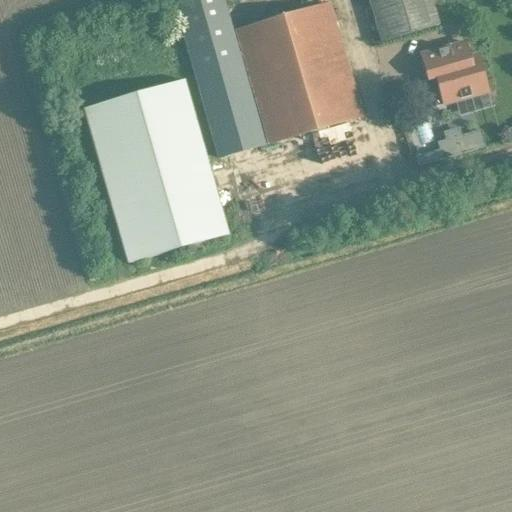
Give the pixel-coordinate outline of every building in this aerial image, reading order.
[(218,158),(264,145),(222,0),(181,0),(173,3),(218,158)] [(439,25),(432,0),(369,0),(381,42),(439,25)] [(269,144),(361,117),(329,4),(236,31),(269,144)] [(488,92),(477,56),(470,58),(464,38),(420,51),(428,79),(436,77),(438,87),(431,89),(436,107),(488,92)] [(228,236),(183,81),(86,109),(131,263),(228,236)] [(489,120),(493,138),(510,134),(505,116),(489,120)]
